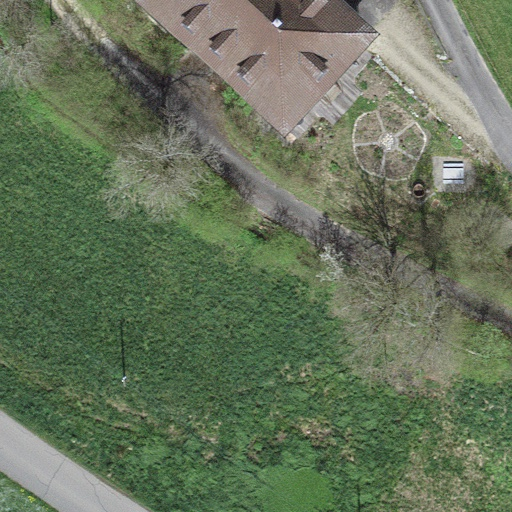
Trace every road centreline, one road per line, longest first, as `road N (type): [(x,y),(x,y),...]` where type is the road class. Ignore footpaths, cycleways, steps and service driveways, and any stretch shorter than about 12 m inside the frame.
road 1 (track): [(511,318),(371,252),(218,160),(62,0)]
road 2 (unclassified): [(0,441),(104,511)]
